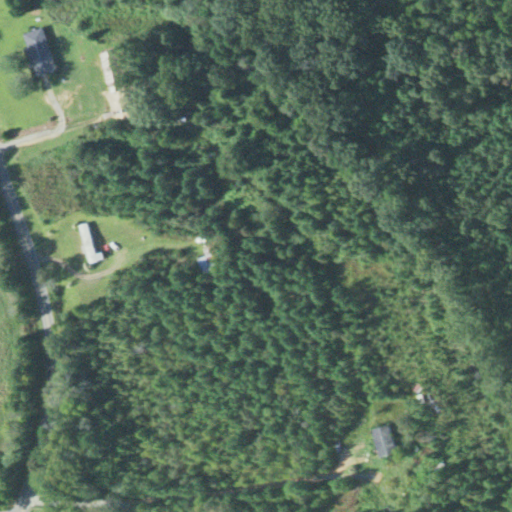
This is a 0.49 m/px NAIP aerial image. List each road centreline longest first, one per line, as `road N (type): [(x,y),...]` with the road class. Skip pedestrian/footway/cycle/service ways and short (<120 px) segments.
road 1 (residential): [(18,511),(48,404),(51,355),(40,288),(0,173)]
road 2 (residential): [(19,510),(93,500),(139,511)]
